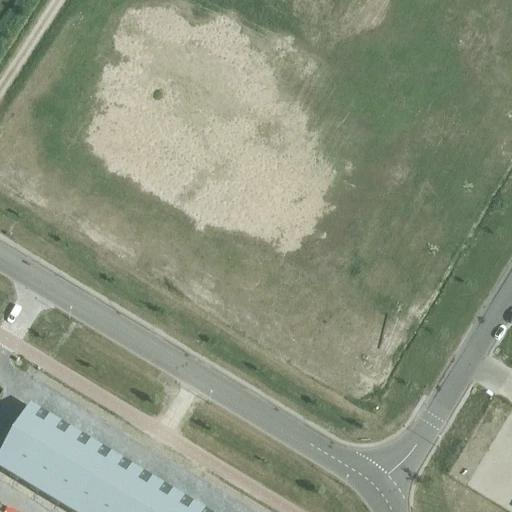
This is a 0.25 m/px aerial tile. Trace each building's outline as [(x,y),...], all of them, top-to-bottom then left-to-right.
[(51,129),(46,136),(60,146),(65,139),(51,129)] [(296,288),(318,301),(325,289),(303,276),(296,288)] [(38,416),(0,475),(20,489),(58,429),(38,416)] [(58,429),(20,489),(40,502),(78,442),(58,429)] [(78,442),(40,502),(56,511),(61,511),(99,455),(78,442)] [(99,455),(61,511),(90,511),(119,468),(99,455)] [(119,468),(90,511),(118,511),(139,481),(119,468)] [(139,481),(118,511),(147,511),(159,494),(139,481)] [(159,494),(147,511),(176,511),(179,507),(159,494)]
